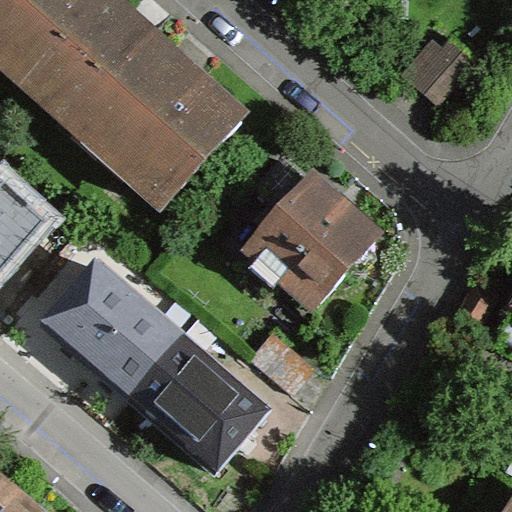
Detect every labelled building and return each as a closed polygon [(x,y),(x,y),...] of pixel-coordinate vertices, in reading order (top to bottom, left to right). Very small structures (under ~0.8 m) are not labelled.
[(248,112),(120,0),(0,0),(0,71),(159,212),(248,112)] [(430,40),(400,77),(438,108),(476,63),(449,40),(441,50),(430,40)] [(383,232),(311,169),(239,249),(311,313),(383,232)] [(262,424),(87,274),(35,334),(209,485),(262,424)] [(511,303),(501,323),(511,329),(511,303)] [(511,511),(511,498),(503,511),(511,511)]
